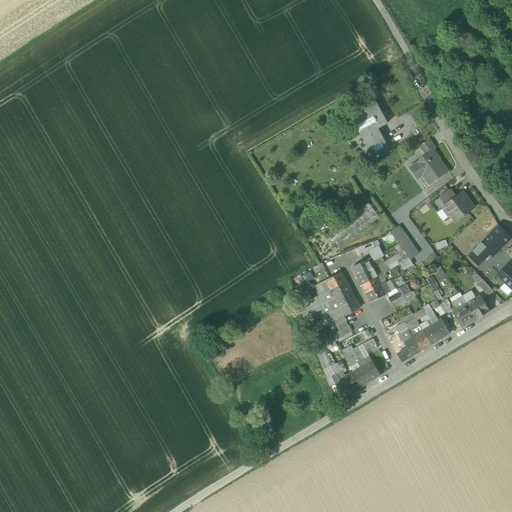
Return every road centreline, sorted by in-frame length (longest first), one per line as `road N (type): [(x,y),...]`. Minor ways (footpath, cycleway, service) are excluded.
road 1 (residential): [(511,229),(464,164),(377,0)]
road 2 (residential): [(402,374),(175,511)]
road 3 (track): [(109,0),(0,74)]
road 4 (residential): [(511,307),(402,374)]
